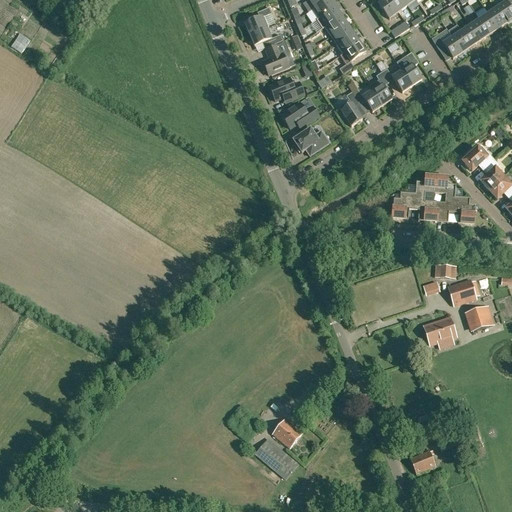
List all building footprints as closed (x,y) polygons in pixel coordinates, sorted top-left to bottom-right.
[(312,11),(329,0),(308,0),(314,9),(312,11)] [(329,0),(312,11),(318,20),(336,9),(329,0)] [(398,14),(387,0),(386,0),(378,6),(389,21),(398,14)] [(401,0),(387,0),(398,14),(407,7),(401,0)] [(511,11),(506,3),(509,0),(503,0),(505,1),(496,7),(507,24),(511,20),(511,11)] [(488,15),(498,30),(507,24),(496,7),(495,7),(497,9),(488,15)] [(245,25),(250,37),(269,29),(264,18),(271,15),(269,9),(257,14),(260,20),(246,26),(245,25)] [(324,29),(342,18),(336,9),(318,20),(319,20),(321,19),(326,27),(324,29)] [(479,21),(489,36),(498,30),(488,15),(479,21)] [(330,38),(348,27),(342,18),(324,29),(330,38)] [(479,21),(470,27),(480,42),(489,36),(479,21)] [(330,38),(336,47),(354,36),(348,27),(330,38)] [(461,33),(471,48),(480,42),(470,27),(461,33)] [(269,29),(250,37),(254,48),(255,48),(255,47),(269,42),(271,47),(283,43),(280,36),(271,40),(267,30),(269,29)] [(471,48),(461,33),(452,39),(451,37),(462,54),(471,48)] [(17,35),(9,48),(20,55),(28,41),(17,35)] [(293,51),(300,48),(295,36),(288,39),(293,51)] [(336,47),(342,56),(360,45),(354,36),(336,47)] [(439,52),(445,48),(453,60),(462,54),(451,37),(441,43),(438,39),(433,43),(439,52)] [(360,45),(342,56),(343,56),(345,55),(350,63),(339,71),(343,76),(354,69),(351,64),(366,54),(360,45)] [(277,47),(266,52),(269,59),(270,58),(271,60),(263,64),(269,77),(288,69),(283,55),(281,56),(277,47)] [(418,65),(411,54),(406,58),(411,66),(402,73),(412,88),(422,81),(413,68),(418,65)] [(412,88),(402,73),(392,79),(387,71),(381,74),(388,85),(393,81),(402,94),(412,88)] [(383,88),(388,85),(381,74),(376,78),(381,86),(372,92),(382,108),(392,101),(383,88)] [(325,78),(315,84),(318,89),(328,83),(325,78)] [(283,100),(285,104),(285,105),(286,105),(304,97),(299,85),(293,87),(290,80),(269,89),(275,103),(283,100)] [(382,108),(372,92),(362,99),(357,90),(351,94),(359,105),(364,101),(372,114),(382,108)] [(351,128),(362,121),(353,108),(359,105),(351,94),(346,98),(352,106),(341,113),(351,128)] [(297,126),(300,131),(301,131),(305,128),(319,119),(312,109),(305,114),(300,105),(281,118),(290,131),(297,126)] [(494,132),(497,136),(502,131),(499,128),(494,132)] [(322,132),(315,137),(310,131),(293,142),(297,146),(295,148),(299,154),(301,153),(302,154),(306,152),(310,158),(330,145),(322,132)] [(485,152),(482,155),(478,150),(464,163),(465,165),(465,166),(470,171),(472,172),(480,165),(484,170),(494,161),(485,152)] [(488,192),(503,178),(495,170),(499,166),(494,161),(484,170),(489,175),(481,182),(484,186),(484,187),(488,192)] [(425,194),(434,194),(435,194),(436,178),(426,177),(425,184),(416,183),(415,195),(400,194),(400,201),(420,202),(424,203),(425,194)] [(445,204),(449,205),(469,206),(470,200),(455,198),(456,187),(447,186),(448,179),(436,178),(435,194),(445,195),(445,204)] [(510,198),(511,195),(511,185),(511,187),(503,178),(488,192),(493,197),(494,196),(497,200),(505,193),(510,198)] [(445,204),(433,203),(434,194),(425,194),(424,203),(420,202),(419,211),(425,212),(424,222),(442,224),(442,213),(448,213),(449,205),(445,204)] [(419,211),(420,202),(400,201),(394,200),(392,220),(408,221),(409,211),(419,212),(418,222),(424,222),(425,212),(419,211)] [(475,207),(469,206),(449,205),(448,213),(442,213),(442,224),(448,224),(449,214),(459,215),(458,225),(474,226),(475,207)] [(455,268),(436,267),(435,279),(454,280),(455,268)] [(455,308),(477,301),(470,281),(448,288),(455,308)] [(425,295),(439,291),(437,284),(423,287),(425,295)] [(489,308),(464,316),(470,335),(495,327),(489,308)] [(438,345),(452,340),(455,339),(456,339),(451,320),(423,328),(430,347),(438,345)] [(465,412),(457,416),(460,422),(468,418),(465,412)] [(302,435),(285,421),(273,435),(290,450),(302,435)] [(454,450),(457,458),(455,458),(458,465),(463,462),(461,456),(462,455),(451,426),(422,438),(424,445),(436,440),(442,454),(454,450)] [(296,470),(266,443),(255,457),(284,484),(296,470)] [(417,476),(435,468),(429,453),(410,461),(417,476)]
